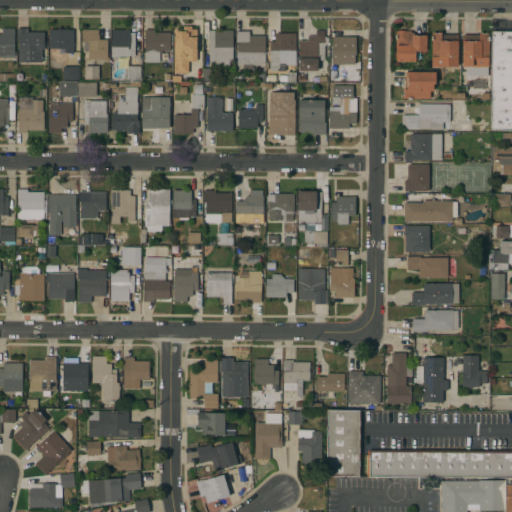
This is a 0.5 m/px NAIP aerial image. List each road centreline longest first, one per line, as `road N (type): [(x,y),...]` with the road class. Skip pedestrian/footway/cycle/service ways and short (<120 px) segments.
road 1 (residential): [(374,161),(0,161)]
road 2 (residential): [(366,328),(0,328)]
road 3 (residential): [(376,0),(376,300),(366,328)]
road 4 (residential): [(511,1),(196,0)]
road 5 (residential): [(169,330),(174,511)]
